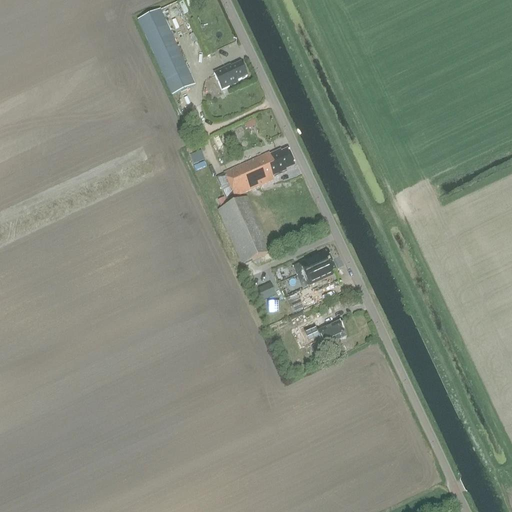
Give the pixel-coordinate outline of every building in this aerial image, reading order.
[(161,11),(137,22),(172,97),(196,87),(161,11)] [(241,64),(230,69),(229,68),(214,75),(221,91),(238,84),(237,82),(247,78),(241,64)] [(250,129),(260,124),(257,119),(248,124),(250,129)] [(287,170),(289,169),(296,166),(289,150),(281,153),(280,151),(269,155),(268,154),(224,174),(235,200),(276,181),(275,179),(288,173),(287,170)] [(248,198),(218,211),(243,266),(272,253),(248,198)] [(309,271),(331,261),(330,259),(330,258),(329,255),(328,255),(326,252),(319,256),(305,262),(299,265),(303,274),(309,271)] [(315,285),(313,280),(335,271),(334,268),(334,266),(333,264),(332,263),(331,261),(309,271),(303,274),(309,287),(315,285)] [(270,284),(252,292),(257,304),(275,296),(270,284)] [(292,314),(303,309),(299,301),(288,306),(292,314)] [(316,327),(305,332),(310,342),(320,338),(325,349),(346,340),(343,332),(344,332),(345,329),(343,325),(339,324),(319,333),(316,327)] [(300,344),(308,340),(301,326),(294,330),(300,344)]
